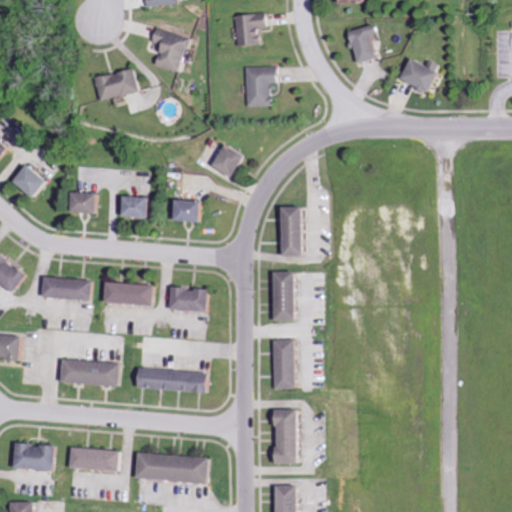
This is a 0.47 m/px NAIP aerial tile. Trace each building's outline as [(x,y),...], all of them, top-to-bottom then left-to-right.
[(239,47),(262,46),(261,29),(267,29),(267,15),(238,16),(239,47)] [(348,33),(357,65),(377,59),(371,41),(377,39),(373,26),(348,33)] [(166,65),(192,71),(199,36),(164,29),(162,41),(170,44),(166,65)] [(426,68),(410,60),(400,81),(428,94),(441,68),(429,62),(426,68)] [(103,78),(109,101),(148,91),(142,68),(103,78)] [(255,106),(280,106),(279,68),(255,69),(255,106)] [(0,162),(2,165),(18,148),(0,131),(0,162)] [(241,177),(255,156),(237,144),(223,165),(241,177)] [(56,182),(37,164),(22,180),(40,198),(56,182)] [(80,211),(107,213),(108,193),(81,191),(80,211)] [(133,216),(159,217),(160,196),(134,195),(133,216)] [(184,220),(211,221),(212,201),(185,199),(184,220)] [(291,255),(312,254),(312,206),(290,206),(291,255)] [(33,274),(3,252),(0,256),(0,276),(20,291),(33,274)] [(304,320),(305,271),(284,271),(283,319),(304,320)] [(101,279),(51,277),(50,297),(100,299),(101,279)] [(162,303),(163,283),(114,282),(113,302),(162,303)] [(218,288),(179,286),(178,309),(217,310),(218,288)] [(0,357),(28,359),(29,335),(0,333),(0,357)] [(283,388),(305,388),(304,340),(282,340),(283,388)] [(70,382),(129,385),(130,362),(71,360),(70,382)] [(219,372),(147,368),(146,387),(218,392),(219,372)] [(310,409),(286,409),(285,462),(309,463),(310,409)] [(23,468),(63,469),(64,444),(24,443),(23,468)] [(79,468),(128,470),(128,449),(79,447),(79,468)] [(219,482),(220,456),(147,453),(146,478),(219,482)] [(307,511),(307,485),(285,485),(285,511),(307,511)] [(20,511),(42,511),(43,501),(20,502),(20,511)]
